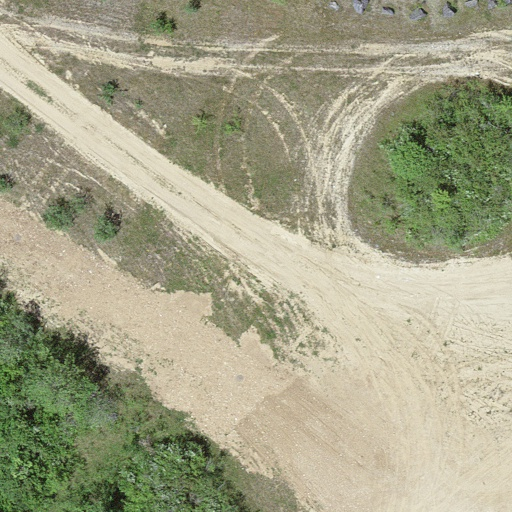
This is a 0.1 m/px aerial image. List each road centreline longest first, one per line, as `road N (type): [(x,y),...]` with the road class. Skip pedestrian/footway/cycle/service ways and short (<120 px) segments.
road 1 (track): [(511,331),(339,298),(134,169),(0,56)]
road 2 (track): [(339,298),(328,160),(419,60),(511,76)]
road 3 (track): [(426,511),(511,395)]
